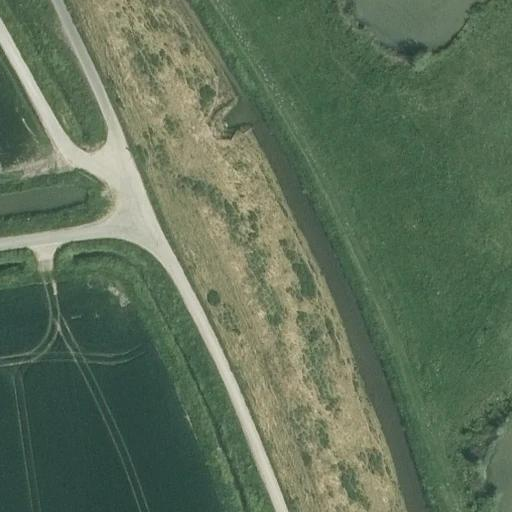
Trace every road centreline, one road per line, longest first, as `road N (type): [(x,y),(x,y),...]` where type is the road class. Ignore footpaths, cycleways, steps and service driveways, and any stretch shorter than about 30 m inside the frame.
road 1 (unclassified): [(281,511),(241,407),(150,223)]
road 2 (unclassified): [(0,245),(150,223)]
